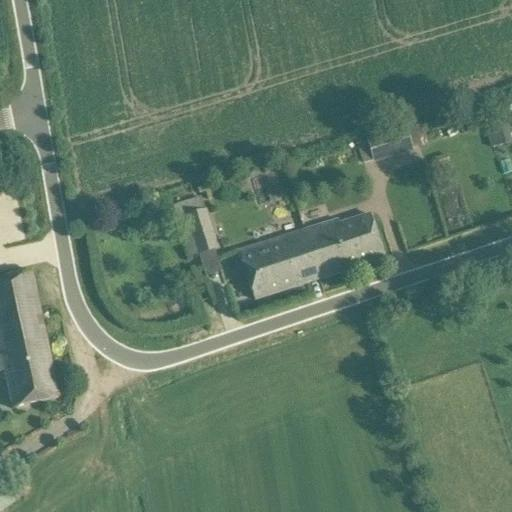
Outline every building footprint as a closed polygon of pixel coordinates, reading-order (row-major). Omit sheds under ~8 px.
[(482,116),(459,123),(464,137),(486,130),(482,116)] [(500,127),(486,130),(491,148),(504,145),(511,142),(511,141),(507,125),(500,127)] [(407,130),(396,133),(402,151),(412,148),(407,130)] [(369,142),(358,145),(364,163),(374,160),(369,142)] [(447,156),(435,160),(438,171),(451,167),(447,156)] [(218,250),(206,212),(201,198),(173,207),(179,225),(188,222),(192,235),(184,237),(190,258),(198,255),(199,256),(218,250)] [(322,279),(385,259),(370,212),(307,232),(322,279)] [(255,301),(322,279),(307,232),(239,253),(255,301)] [(22,276),(0,281),(0,371),(7,369),(10,388),(2,390),(5,402),(24,399),(28,422),(54,416),(22,276)] [(0,488),(0,511),(15,503),(5,486),(0,488)]
